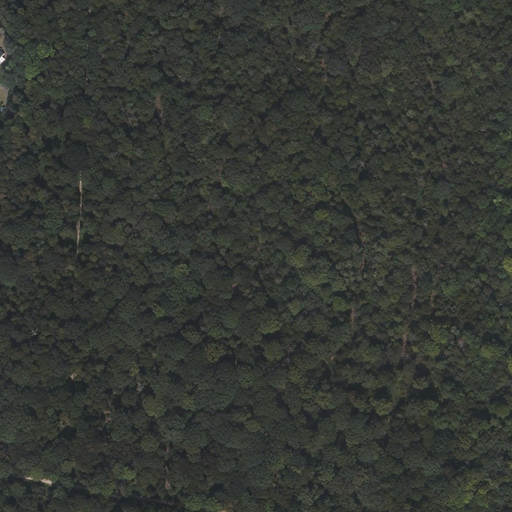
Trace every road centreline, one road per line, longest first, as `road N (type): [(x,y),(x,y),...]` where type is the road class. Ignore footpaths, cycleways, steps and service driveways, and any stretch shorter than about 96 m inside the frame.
road 1 (track): [(459,0),(397,55),(361,118),(291,177),(254,221),(175,283),(138,331),(70,381)]
road 2 (track): [(88,0),(64,487)]
road 3 (track): [(88,9),(263,0)]
road 4 (track): [(64,487),(205,511)]
road 5 (track): [(70,392),(144,511)]
